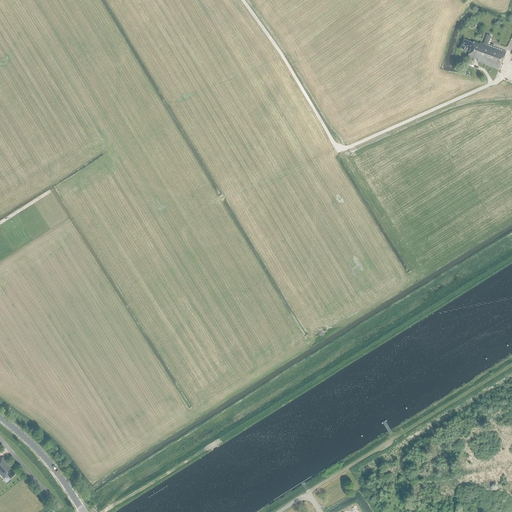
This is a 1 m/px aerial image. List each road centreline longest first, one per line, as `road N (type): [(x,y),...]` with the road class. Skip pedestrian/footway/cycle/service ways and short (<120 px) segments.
road 1 (track): [(101,511),(511,259)]
road 2 (track): [(304,496),(511,365)]
road 3 (secondary): [(82,511),(50,465),(0,417)]
